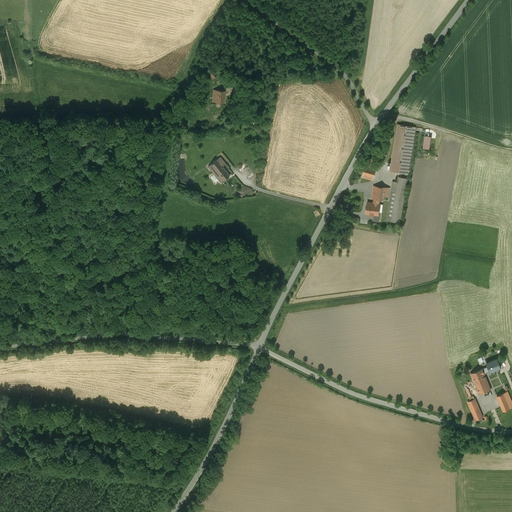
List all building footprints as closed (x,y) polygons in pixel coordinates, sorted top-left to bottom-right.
[(224,103),(225,91),(214,90),(213,102),(224,103)] [(398,124),(390,170),(408,173),(415,127),(398,124)] [(427,134),(424,147),(432,148),(434,136),(427,134)] [(381,141),(378,150),(385,153),(389,144),(381,141)] [(385,153),(378,150),(375,156),(383,158),(385,153)] [(225,164),(220,157),(208,166),(221,182),(229,175),(223,166),(225,164)] [(365,165),(364,172),(362,177),(373,179),(376,168),(365,165)] [(396,191),(396,192),(391,221),(400,223),(407,178),(399,176),(397,188),(396,191)] [(372,198),(374,198),(379,199),(383,199),(383,196),(388,197),(389,187),(373,186),(372,198)] [(386,220),(391,221),(396,192),(391,192),(386,220)] [(366,213),(374,214),(380,215),(381,212),(379,212),(380,203),(378,203),(379,199),(374,198),(374,203),(368,202),(366,213)] [(488,366),(482,369),(484,373),(490,371),(490,372),(501,367),(497,358),(487,363),(488,366)] [(480,394),(491,389),(484,373),(482,369),(482,368),(471,373),(475,382),(480,393),(480,394)] [(480,393),(475,382),(465,386),(470,397),(474,396),(480,393)] [(508,391),(497,396),(507,420),(511,418),(511,411),(511,412),(510,408),(511,407),(511,401),(510,397),(508,392),(508,391)] [(471,400),(468,401),(475,420),(476,420),(482,417),(483,417),(475,398),(471,400)]
